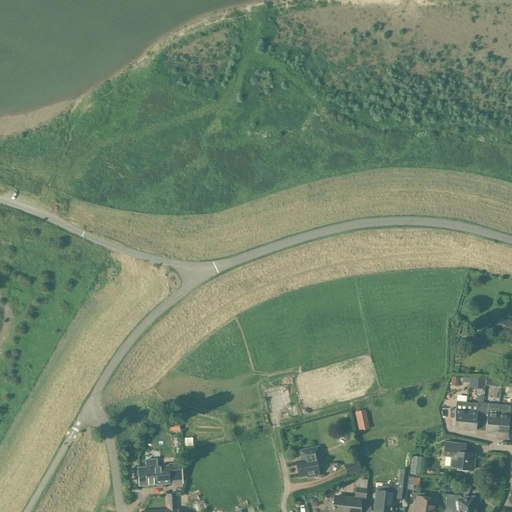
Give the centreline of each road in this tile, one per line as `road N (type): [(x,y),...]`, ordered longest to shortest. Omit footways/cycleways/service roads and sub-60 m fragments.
road 1 (unclassified): [(197,278),(230,261),(368,223),(419,221),(511,240)]
road 2 (track): [(0,459),(85,323),(157,260)]
road 3 (unclassified): [(0,201),(197,278)]
road 4 (unclassified): [(87,408),(139,328),(197,278)]
road 5 (unclassified): [(26,511),(87,408)]
